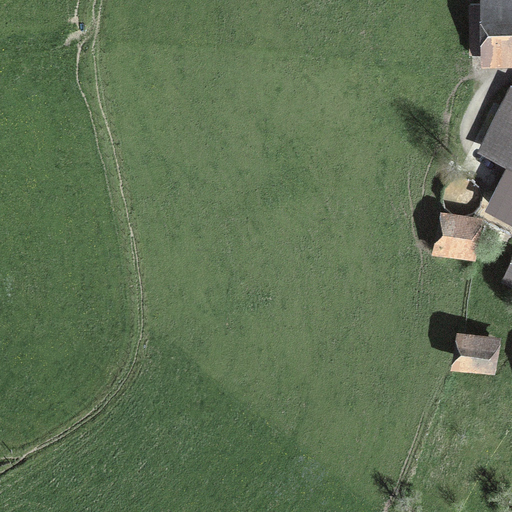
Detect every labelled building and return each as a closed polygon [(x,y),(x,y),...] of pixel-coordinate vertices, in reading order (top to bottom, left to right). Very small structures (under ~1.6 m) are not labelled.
[(511,0),(484,0),(484,3),(464,3),(464,52),(511,51),(511,0)] [(511,88),(483,145),(511,159),(511,174),(495,207),(511,215),(511,88)] [(477,219),(431,213),(425,258),(471,265),(477,219)] [(511,260),(503,282),(511,285),(511,260)] [(493,362),(495,342),(463,338),(461,358),(493,362)]
